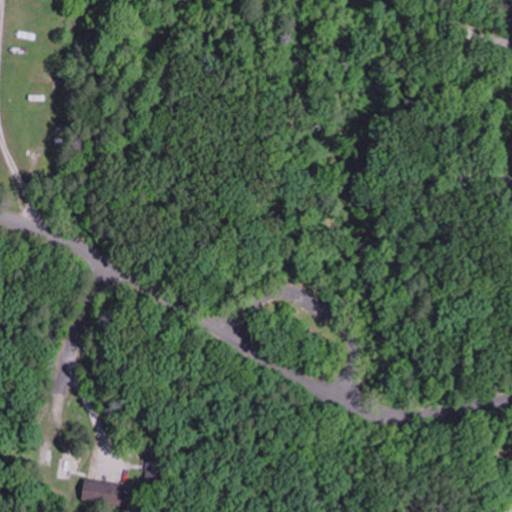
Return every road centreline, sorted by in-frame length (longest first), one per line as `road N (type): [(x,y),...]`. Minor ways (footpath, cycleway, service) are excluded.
road 1 (residential): [(511,399),(420,416),(362,409),(287,374),(102,259),(0,216)]
road 2 (residential): [(344,402),(354,349),(321,303),(287,293),(263,297),(232,340)]
